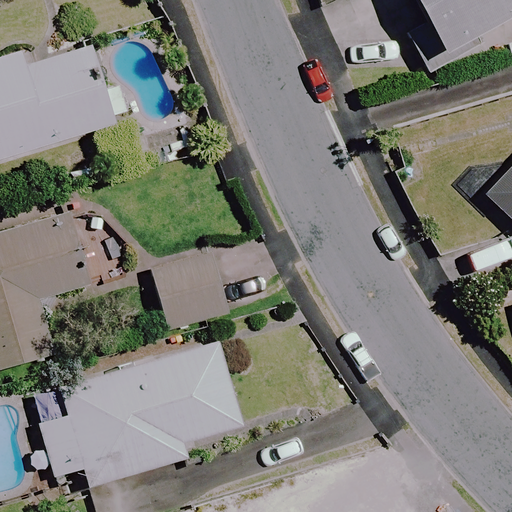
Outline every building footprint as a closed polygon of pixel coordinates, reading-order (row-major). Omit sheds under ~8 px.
[(511,0),(394,0),(426,61),(511,16),(511,0)] [(0,159),(107,128),(83,45),(18,64),(15,54),(0,58),(0,159)] [(511,159),(474,194),(511,235),(511,159)] [(82,287),(62,218),(0,235),(0,370),(48,357),(32,301),(82,287)] [(218,317),(202,254),(142,269),(158,332),(218,317)] [(234,428),(209,344),(54,390),(62,418),(30,428),(46,480),(76,471),(82,489),(179,460),(174,446),(234,428)]
